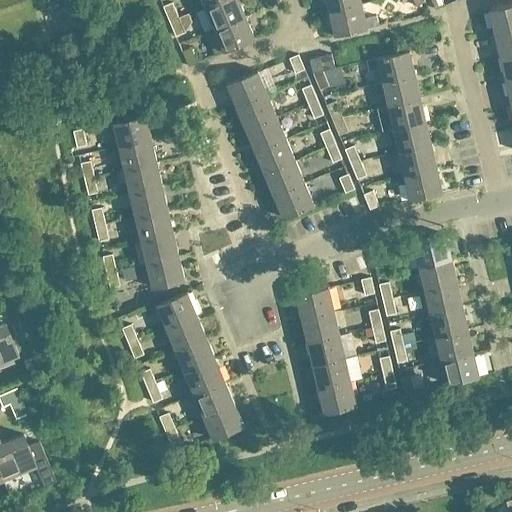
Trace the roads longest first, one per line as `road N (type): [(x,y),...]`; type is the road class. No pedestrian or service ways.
road 1 (residential): [(276,270),(190,73),(301,27),(294,0)]
road 2 (tertiary): [(233,511),(511,446)]
road 3 (residential): [(499,199),(452,15),(486,0)]
road 4 (residential): [(276,270),(367,231),(460,208)]
road 5 (residential): [(497,367),(460,208)]
